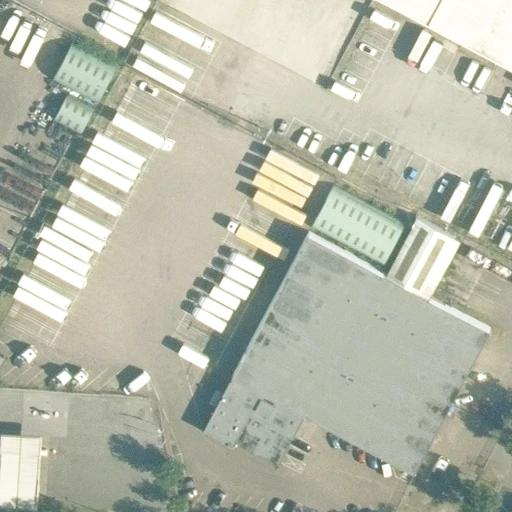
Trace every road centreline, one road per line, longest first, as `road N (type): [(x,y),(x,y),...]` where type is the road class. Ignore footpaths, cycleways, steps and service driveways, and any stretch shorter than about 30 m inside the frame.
road 1 (unknown): [(140,323),(161,276),(203,226),(233,147),(219,130),(196,132),(173,153),(133,234),(131,286)]
road 2 (unknown): [(330,511),(321,494),(201,445),(160,381),(140,323)]
road 3 (unknown): [(511,127),(395,121),(243,54)]
